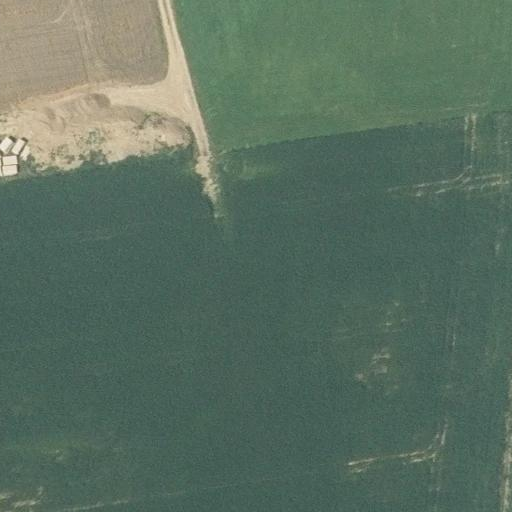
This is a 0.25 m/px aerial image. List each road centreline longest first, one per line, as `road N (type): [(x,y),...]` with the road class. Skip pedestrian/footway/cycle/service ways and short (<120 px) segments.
road 1 (track): [(511,47),(203,176),(154,0)]
road 2 (track): [(195,150),(0,182)]
